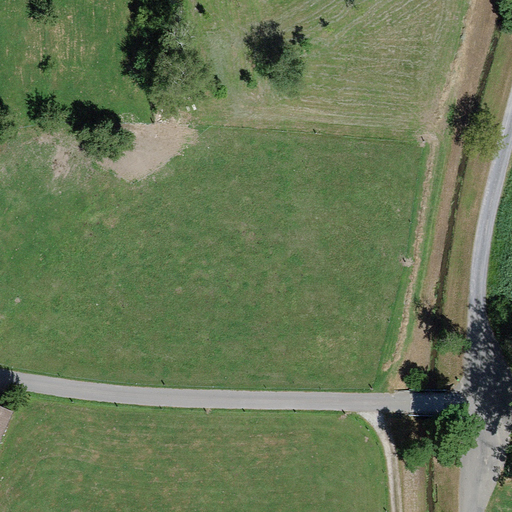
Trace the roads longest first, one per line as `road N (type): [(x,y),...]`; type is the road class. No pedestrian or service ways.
road 1 (track): [(0,382),(181,398),(471,402)]
road 2 (track): [(471,402),(484,241),(511,118)]
